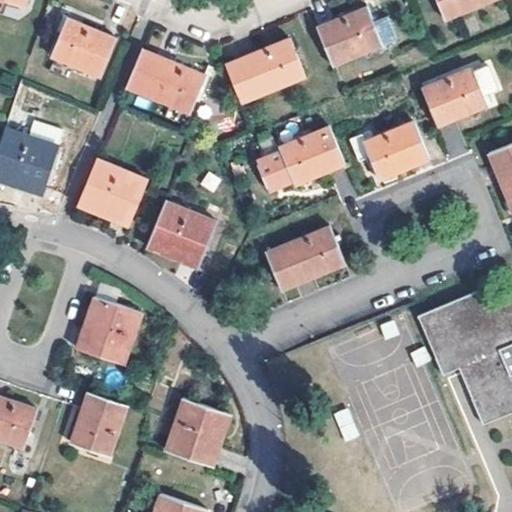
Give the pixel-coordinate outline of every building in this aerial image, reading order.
[(438,0),(445,16),(485,0),(438,0)] [(335,18),(319,25),(333,62),(384,42),(369,5),(335,18)] [(65,17),(49,54),(99,75),(114,38),(65,17)] [(242,56),(228,62),(242,101),(306,75),(290,37),(242,56)] [(142,47),(127,86),(190,112),(207,75),(142,47)] [(472,66),(423,86),(439,124),(488,104),(483,93),(498,87),(489,64),(474,70),(472,66)] [(416,120),(365,140),(381,178),(431,158),(416,120)] [(330,124),(282,144),(283,147),(264,155),(261,162),(270,185),(277,187),(296,179),(297,183),(347,163),(330,124)] [(4,127),(0,139),(0,177),(21,185),(23,179),(27,169),(45,175),(56,145),(4,127)] [(511,141),(490,150),(511,204),(511,141)] [(97,157),(79,202),(101,212),(103,209),(104,205),(131,216),(147,178),(97,157)] [(39,192),(45,175),(27,169),(23,179),(21,185),(39,192)] [(166,198),(147,244),(168,253),(170,249),(172,245),(201,256),(217,220),(166,198)] [(103,209),(101,212),(128,223),(131,216),(104,205),(103,209)] [(331,223),(268,249),(284,288),(347,262),(331,223)] [(170,249),(168,253),(197,266),(201,256),(172,245),(170,249)] [(480,290),(420,314),(445,372),(461,366),(486,422),(511,409),(511,294),(486,305),(480,290)] [(91,295),(83,317),(87,319),(91,320),(82,350),(120,364),(138,312),(91,295)] [(87,319),(83,317),(73,347),(82,350),(91,320),(87,319)] [(84,390),(67,443),(106,456),(124,404),(84,390)] [(0,394),(0,439),(19,446),(29,420),(34,407),(0,394)] [(180,396),(162,448),(199,460),(208,432),(212,433),(218,436),(227,412),(180,396)] [(344,441),(359,435),(348,407),(333,413),(344,441)] [(209,464),(218,436),(212,433),(208,432),(199,460),(209,464)] [(157,492),(150,511),(204,511),(205,509),(157,492)]
